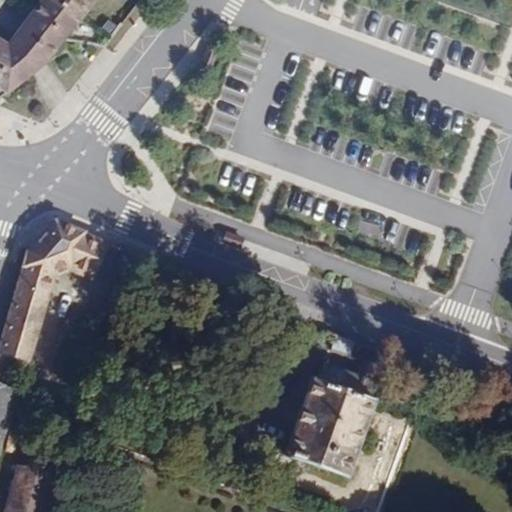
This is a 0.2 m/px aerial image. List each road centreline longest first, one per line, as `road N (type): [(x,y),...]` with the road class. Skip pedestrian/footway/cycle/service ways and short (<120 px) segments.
road 1 (tertiary): [(32,188),(511,353)]
road 2 (tertiary): [(193,0),(121,95),(32,188)]
